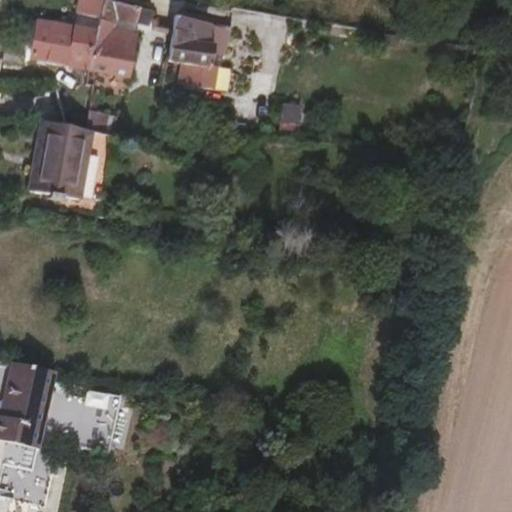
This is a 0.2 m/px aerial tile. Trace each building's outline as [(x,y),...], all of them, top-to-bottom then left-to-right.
[(138,74),(146,39),(123,34),(126,13),(159,21),(163,7),(137,0),(135,0),(113,0),(106,33),(99,65),(138,74)] [(196,35),(197,26),(178,22),(176,39),(202,46),(203,37),(196,35)] [(99,65),(106,33),(81,26),(79,38),(53,32),(48,54),(99,65)] [(207,70),(211,48),(202,46),(176,39),(168,84),(211,92),(214,71),(207,70)] [(95,129),(49,117),(35,183),(50,185),(49,191),(67,195),(68,191),(81,194),(95,129)] [(43,450),(59,373),(18,362),(6,416),(0,415),(0,440),(3,442),(43,450)] [(66,389),(58,442),(109,450),(117,397),(66,389)]
